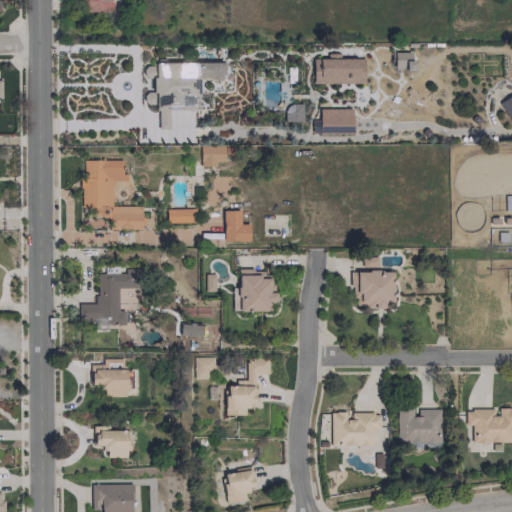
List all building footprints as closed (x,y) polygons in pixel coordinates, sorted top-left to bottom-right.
[(410,51),(390,52),(391,70),(410,70),(410,51)] [(310,82),(361,83),(361,58),(337,57),(337,52),(324,52),(324,58),(310,58),(310,82)] [(220,62),(141,62),(141,78),(149,78),(149,91),(141,91),(141,103),(154,104),(154,128),(166,128),(166,109),(194,109),(194,78),(220,79),(220,62)] [(511,91),(496,102),(511,126),(511,91)] [(299,121),(299,103),(281,104),(281,121),(299,121)] [(350,131),(349,107),(316,108),(317,132),(350,131)] [(222,161),(221,145),(197,145),(198,166),(214,165),(214,161),(222,161)] [(138,228),(138,205),(108,205),(108,180),(121,180),(121,159),(79,159),(79,207),(83,207),(83,226),(100,226),(100,218),(106,218),(106,228),(138,228)] [(192,207),(163,209),(164,223),(192,221),(192,207)] [(246,240),(245,223),(237,223),(237,210),(195,211),(195,231),(219,231),(220,241),(246,240)] [(359,267),(375,266),(375,257),(359,257),(359,267)] [(95,303),(75,303),(76,321),(92,321),(93,330),(105,330),(105,324),(122,324),(121,310),(115,310),(115,287),(137,287),(137,268),(122,268),(122,271),(94,272),(95,303)] [(389,271),(348,270),(348,306),(381,306),(381,301),(389,301),(389,271)] [(202,290),(212,290),(211,273),(202,273),(202,290)] [(199,336),(199,323),(177,322),(177,335),(199,336)] [(210,356),(190,357),(191,378),(210,378),(210,356)] [(222,414),(244,414),(244,403),(251,403),(251,373),(265,373),(265,358),(242,358),(242,380),(231,380),(231,385),(222,385),(222,414)] [(123,395),(123,368),(98,369),(98,363),(88,364),(88,384),(98,384),(98,396),(123,395)] [(436,408),(412,408),(412,407),(393,407),(394,443),(437,442),(436,408)] [(511,407),(493,407),(493,409),(462,409),(462,425),(468,425),(468,442),(511,442),(511,407)] [(346,412),(346,411),(327,411),(328,446),(371,445),(371,428),(377,428),(377,412),(346,412)] [(371,453),(371,467),(381,467),(381,453),(371,453)] [(244,499),(243,487),(249,486),(247,466),(233,467),(234,473),(220,474),(223,502),(244,499)] [(98,511),(128,511),(128,483),(88,484),(88,509),(98,509),(98,511)]
